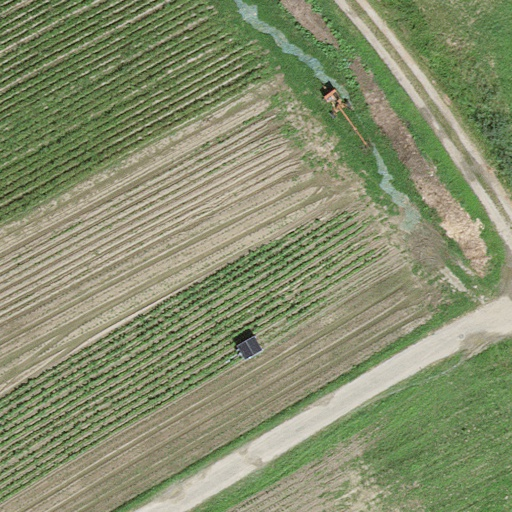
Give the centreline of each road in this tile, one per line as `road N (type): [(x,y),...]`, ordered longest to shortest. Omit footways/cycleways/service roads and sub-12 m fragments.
road 1 (track): [(511,305),(144,511)]
road 2 (track): [(511,229),(398,58),(349,0)]
